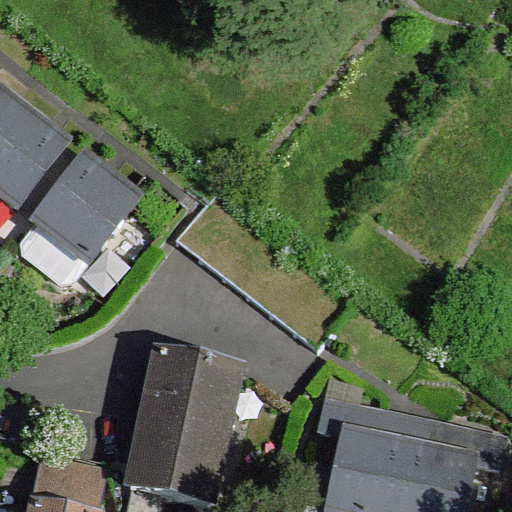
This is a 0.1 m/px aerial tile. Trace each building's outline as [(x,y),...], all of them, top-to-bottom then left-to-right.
[(0,133),(17,111),(0,98),(0,133)] [(68,151),(17,111),(0,133),(0,198),(19,214),(23,209),(44,182),(65,155),(68,151)] [(85,171),(65,155),(44,182),(65,197),(85,171)] [(132,200),(89,166),(85,171),(65,197),(44,225),(40,230),(91,269),(140,206),(132,200)] [(65,197),(44,182),(23,209),(44,225),(65,197)] [(239,218),(215,200),(179,248),(203,266),(239,218)] [(263,236),(239,218),(203,266),(227,284),(263,236)] [(91,269),(40,230),(25,248),(28,261),(65,291),(76,289),(91,269)] [(287,254),(263,236),(227,284),(251,302),(287,254)] [(310,272),(287,254),(251,302),(274,320),(310,272)] [(335,290),(310,272),(274,320),(299,338),(335,290)] [(359,308),(335,290),(299,338),(323,356),(359,308)] [(239,377),(164,361),(135,493),(164,499),(212,508),(239,377)] [(348,441),(383,448),(388,420),(329,408),(323,436),(348,441)] [(447,433),(443,461),(476,467),(503,474),(507,446),(492,442),(447,433)] [(383,448),(348,441),(334,511),(400,511),(412,455),(383,448)] [(443,461),(412,455),(400,511),(467,511),(476,467),(443,461)] [(39,511),(43,511),(100,511),(105,484),(47,473),(39,511)] [(161,511),(164,499),(135,493),(131,511),(161,511)]
